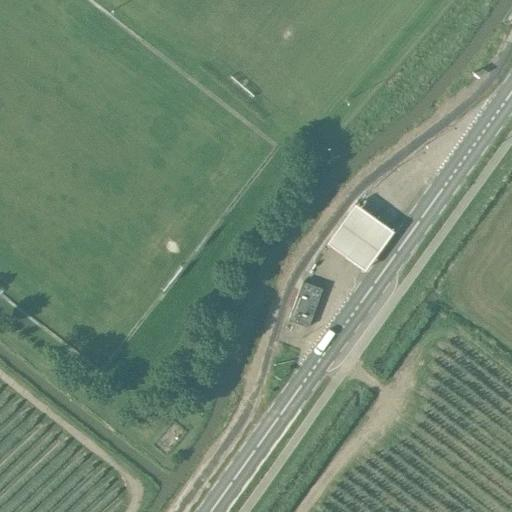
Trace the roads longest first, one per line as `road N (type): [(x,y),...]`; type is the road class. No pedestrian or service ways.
road 1 (primary): [(212,511),(511,94)]
road 2 (track): [(304,511),(389,393),(348,363)]
